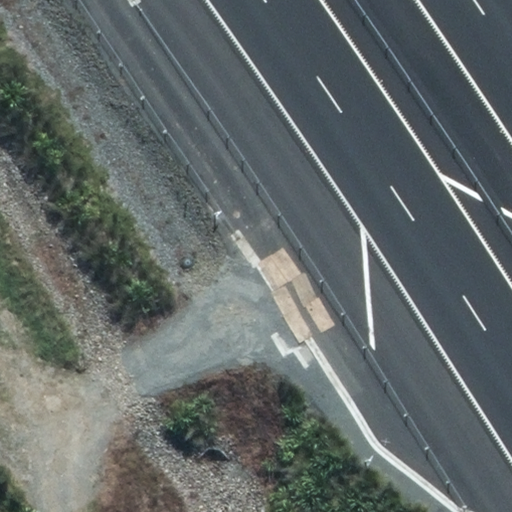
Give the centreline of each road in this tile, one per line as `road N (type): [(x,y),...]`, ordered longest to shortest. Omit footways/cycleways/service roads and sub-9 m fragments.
road 1 (motorway): [(511,389),(266,0)]
road 2 (track): [(365,340),(156,329),(84,377),(55,412),(53,497)]
